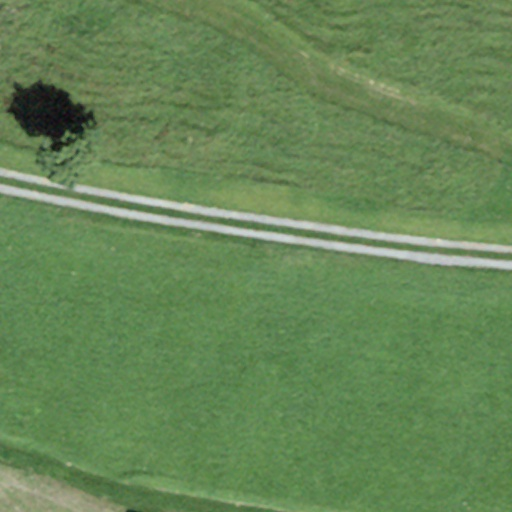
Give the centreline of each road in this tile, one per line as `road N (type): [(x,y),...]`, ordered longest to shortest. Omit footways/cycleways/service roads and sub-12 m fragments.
road 1 (track): [(0,194),(511,269)]
road 2 (track): [(511,158),(445,124),(352,99),(303,75),(237,20),(177,0)]
road 3 (track): [(124,511),(0,471)]
